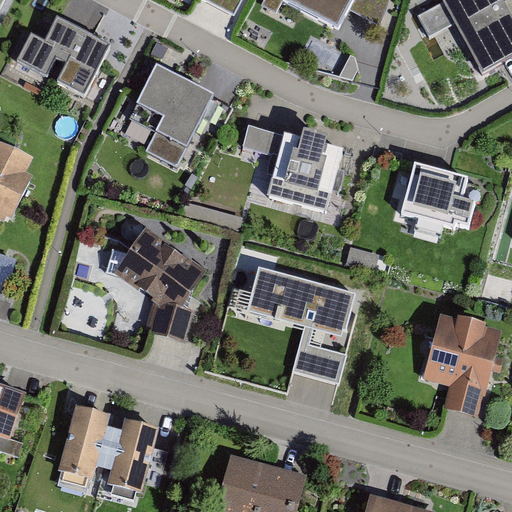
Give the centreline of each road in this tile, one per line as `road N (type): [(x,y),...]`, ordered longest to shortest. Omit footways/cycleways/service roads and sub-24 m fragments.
road 1 (residential): [(0,330),(511,482)]
road 2 (residential): [(120,0),(279,82),(402,123),(469,124),(511,99)]
